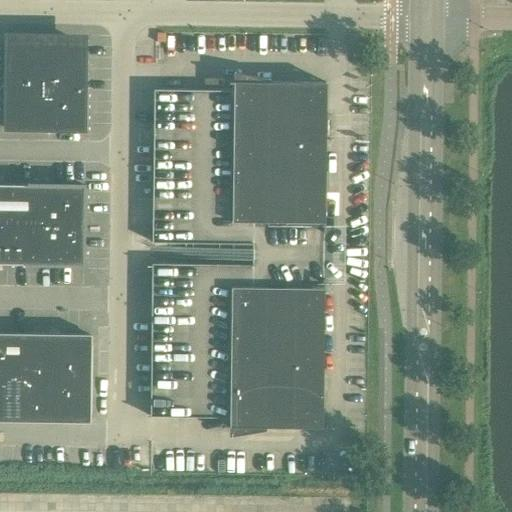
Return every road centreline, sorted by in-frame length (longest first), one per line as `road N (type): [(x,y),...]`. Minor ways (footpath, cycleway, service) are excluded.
road 1 (tertiary): [(423,511),(428,12)]
road 2 (unclassified): [(118,438),(124,11)]
road 3 (unclassified): [(428,12),(124,11)]
road 4 (unclassified): [(124,11),(0,11)]
